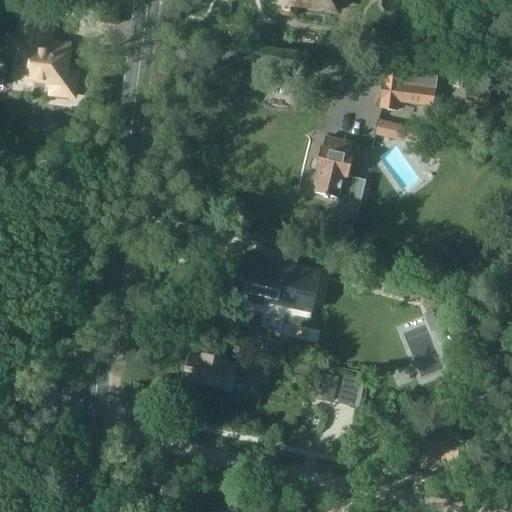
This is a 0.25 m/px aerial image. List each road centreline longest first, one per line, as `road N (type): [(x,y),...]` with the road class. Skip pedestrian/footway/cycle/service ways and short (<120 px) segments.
road 1 (secondary): [(80,511),(147,0)]
road 2 (track): [(490,511),(106,419),(49,398)]
